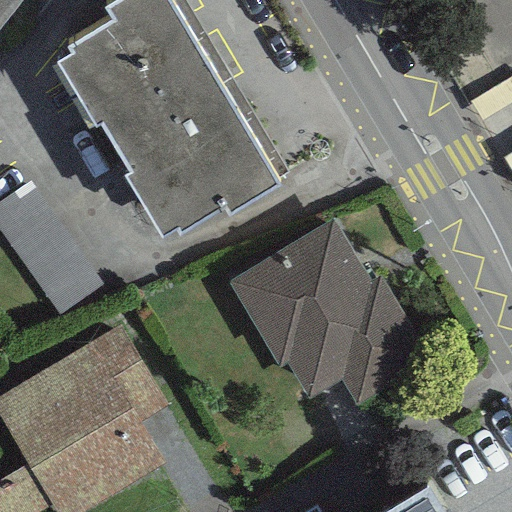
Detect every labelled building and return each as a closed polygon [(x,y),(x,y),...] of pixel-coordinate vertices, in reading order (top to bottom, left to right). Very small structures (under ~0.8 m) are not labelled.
[(0,0),(0,19),(15,0),(0,0)] [(280,174),(173,0),(107,0),(113,9),(67,37),(72,44),(54,55),(93,118),(102,113),(131,161),(124,166),(160,225),(178,215),(182,222),(223,197),(228,205),(280,174)] [(30,180),(0,201),(0,230),(58,313),(102,283),(30,180)] [(370,276),(333,214),(227,276),(276,361),(285,356),(307,394),(342,374),(356,398),(429,355),(380,271),(370,276)] [(120,322),(0,392),(0,415),(26,460),(0,475),(0,511),(35,511),(51,503),(57,511),(75,511),(164,460),(139,418),(167,401),(120,322)] [(447,511),(428,478),(370,511),(447,511)]
